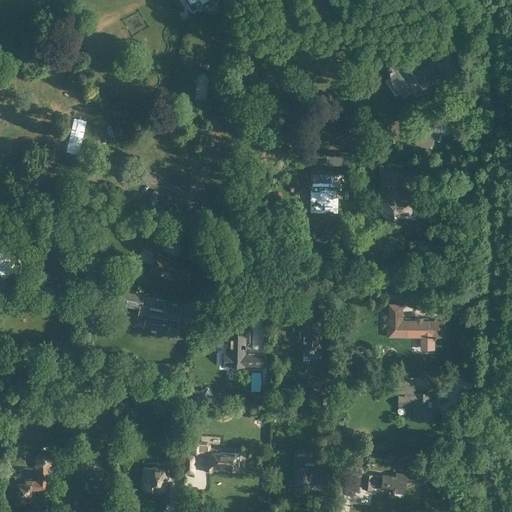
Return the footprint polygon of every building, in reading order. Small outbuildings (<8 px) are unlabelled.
[(194,0),(199,7),(204,4),(207,8),(208,9),(209,10),(211,11),(212,11),(214,10),(215,10),(216,9),(217,8),(217,7),(218,5),(217,4),(217,2),(218,2),(216,0),(194,0)] [(416,99),(423,94),(421,91),(438,80),(428,65),(418,72),(416,68),(412,68),(410,69),(407,64),(403,63),(400,65),(395,56),(383,63),(388,71),(390,70),(393,75),(386,80),(396,95),(401,92),(404,96),(411,92),(416,99)] [(423,116),(420,127),(436,131),(442,132),(445,122),(439,120),(423,116)] [(341,166),(341,156),(327,156),(327,166),(341,166)] [(379,187),(379,195),(381,198),(381,201),(381,208),(384,212),(389,216),(415,217),(416,194),(400,194),(396,191),(397,168),(381,168),(381,185),(379,187)] [(336,211),(336,200),(334,200),(334,197),(336,197),(337,175),(312,175),(311,193),(315,193),(315,203),(311,203),(311,211),(336,211)] [(159,238),(161,232),(153,229),(151,236),(159,238)] [(172,275),(187,279),(191,264),(177,260),(177,257),(173,256),(172,256),(161,253),(164,242),(149,237),(146,248),(154,251),(152,257),(155,258),(152,268),(151,271),(165,275),(167,271),(173,273),(172,275)] [(0,280),(2,283),(23,265),(2,241),(0,242),(0,280)] [(140,305),(142,295),(120,291),(119,298),(128,312),(141,314),(151,328),(155,329),(161,330),(170,323),(171,320),(176,321),(178,313),(140,305)] [(389,327),(392,327),(392,336),(421,337),(421,345),(434,345),(434,338),(437,338),(437,337),(444,337),(445,321),(402,320),(403,304),(389,304),(389,327)] [(299,331),(299,337),(301,338),(301,353),(321,353),(321,336),(319,336),(319,316),(303,316),(303,331),(299,331)] [(263,354),(244,354),(244,348),(245,348),(246,331),(228,330),(228,353),(223,353),(223,366),(236,366),(236,363),(244,363),(244,366),(251,366),(251,368),(263,368),(263,354)] [(414,380),(399,380),(399,406),(414,406),(413,419),(433,419),(433,405),(436,405),(436,400),(432,400),(432,392),(414,392),(414,380)] [(11,397),(9,404),(20,406),(21,399),(11,397)] [(191,441),(190,453),(208,454),(208,460),(203,464),(204,465),(203,466),(202,468),(205,472),(208,471),(208,470),(209,471),(214,467),(237,469),(237,466),(238,466),(240,465),(240,460),(239,459),(235,459),(236,453),(215,452),(215,449),(209,448),(210,445),(207,442),(204,442),(191,441)] [(10,483),(10,492),(11,492),(11,500),(16,500),(16,503),(24,503),(24,502),(30,502),(30,490),(46,490),(47,470),(51,466),(51,458),(47,454),(39,453),(34,457),(34,466),(38,470),(38,481),(24,481),(24,483),(10,483)] [(184,469),(184,457),(170,457),(170,462),(170,468),(184,469)] [(309,490),(310,474),(311,474),(311,473),(323,474),(323,462),(316,461),(316,467),(304,466),(304,468),(295,468),(294,490),(309,490)] [(146,477),(146,489),(164,489),(165,481),(166,481),(166,474),(165,474),(165,468),(156,467),(156,466),(152,466),(151,467),(143,467),(143,477),(146,477)] [(108,487),(109,487),(109,481),(108,481),(108,473),(104,473),(104,472),(87,472),(87,473),(82,473),(82,481),(81,481),(81,487),(82,487),(82,495),(91,495),(93,493),(97,493),(99,495),(108,495),(108,487)] [(405,473),(405,474),(395,473),(395,476),(382,474),(382,476),(373,475),(364,474),(362,488),(371,489),(371,486),(377,487),(378,486),(380,487),(392,489),(392,490),(393,490),(393,492),(403,493),(405,481),(414,482),(415,474),(405,473)]
